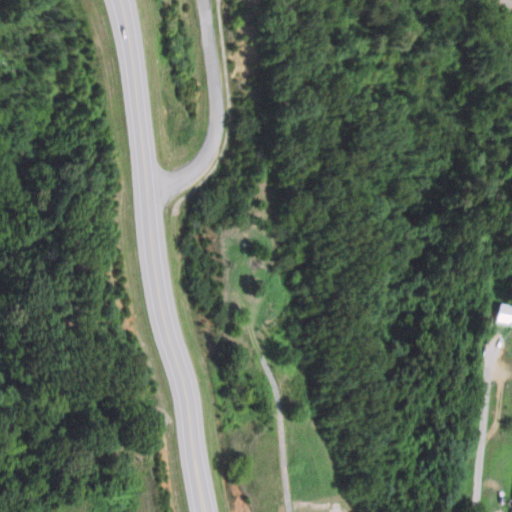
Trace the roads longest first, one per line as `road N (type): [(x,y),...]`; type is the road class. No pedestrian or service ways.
road 1 (primary): [(205,511),(101,0)]
road 2 (residential): [(204,0),(226,107),(221,133),(206,158),(144,192)]
road 3 (residential): [(294,511),(285,385),(265,310)]
road 4 (residential): [(486,511),(502,348)]
